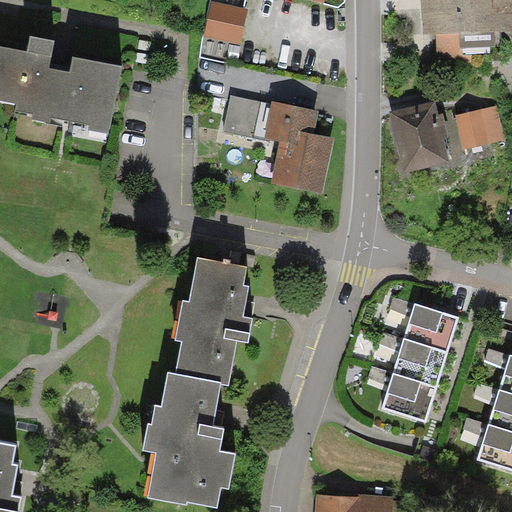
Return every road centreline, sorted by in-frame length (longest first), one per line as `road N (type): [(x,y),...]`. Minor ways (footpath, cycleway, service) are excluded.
road 1 (residential): [(360,247),(283,511)]
road 2 (residential): [(369,0),(360,247)]
road 3 (residential): [(360,247),(511,282)]
